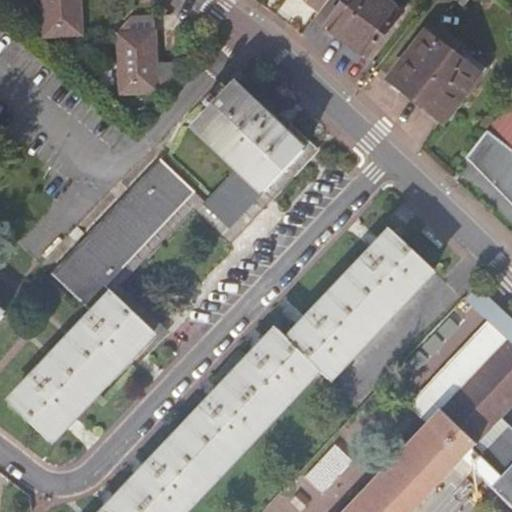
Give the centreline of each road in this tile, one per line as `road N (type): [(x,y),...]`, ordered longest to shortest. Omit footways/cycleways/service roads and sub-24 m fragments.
road 1 (residential): [(394,157),(82,474),(58,482),(40,476),(0,446)]
road 2 (tertiary): [(204,0),(284,57),(394,157)]
road 3 (tertiary): [(394,157),(511,278)]
